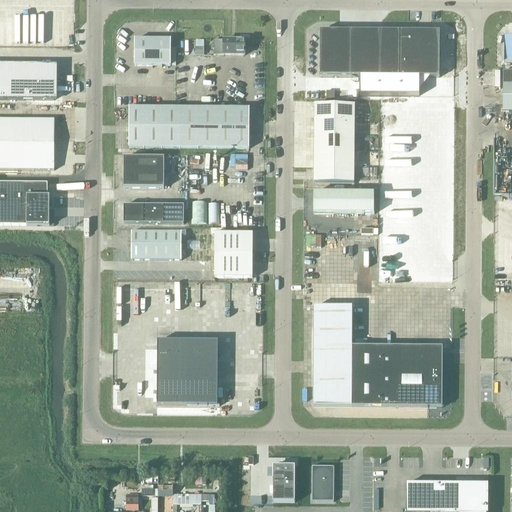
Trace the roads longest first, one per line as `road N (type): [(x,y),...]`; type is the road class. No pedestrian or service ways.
road 1 (unclassified): [(282,437),(109,435),(91,419),(94,0)]
road 2 (unclassified): [(471,438),(474,2)]
road 3 (unclassified): [(282,437),(285,1)]
road 4 (unclassified): [(94,0),(285,1)]
road 5 (unclassified): [(285,1),(474,2)]
road 6 (unclassified): [(471,438),(282,437)]
